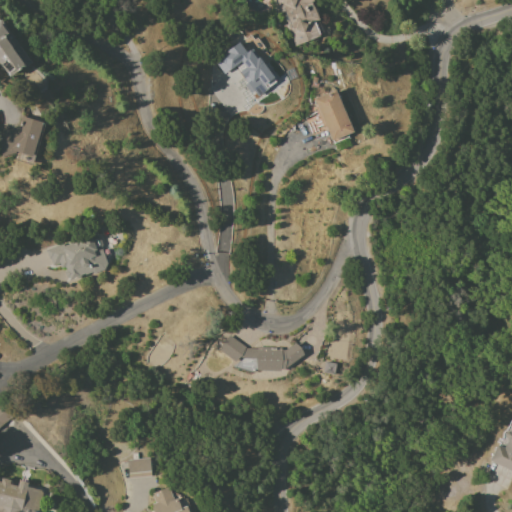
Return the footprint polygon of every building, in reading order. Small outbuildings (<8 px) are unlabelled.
[(274,0),(280,13),(283,12),(288,24),(285,26),(294,46),(319,36),(318,34),(323,32),(310,2),(312,1),(311,0),(274,0)] [(0,66),(0,20),(30,62),(8,78),(0,66)] [(213,62),(225,53),(224,52),(237,42),(245,53),(251,49),(275,82),(256,96),(253,91),(249,93),(243,85),(249,80),(246,76),(243,78),(238,72),(244,67),(240,62),(223,74),(213,62)] [(313,99),(333,90),(351,132),(331,141),(313,99)] [(20,116),(43,123),(31,165),(14,160),(15,153),(0,157),(0,131),(17,127),(20,116)] [(44,249),(70,240),(71,243),(92,235),(92,236),(96,235),(99,237),(102,245),(99,245),(106,264),(103,269),(93,273),(92,272),(68,280),(67,277),(65,278),(63,271),(65,270),(64,267),(60,268),(58,263),(52,266),(49,259),(48,260),(44,249)] [(228,335),(244,347),(244,348),(256,349),(256,346),(280,348),(280,350),(284,350),(293,343),(302,355),(284,369),(280,369),(279,372),(255,370),(255,359),(240,358),(239,357),(234,362),(218,350),(228,335)] [(0,427),(9,422),(0,407),(0,427)] [(511,471),(511,425),(510,431),(504,448),(496,445),(489,462),(511,471)] [(127,460),(127,478),(149,477),(149,459),(127,460)] [(0,511),(41,511),(39,507),(41,490),(30,489),(26,482),(0,478),(0,511)] [(187,511),(186,506),(179,508),(177,500),(172,501),(168,488),(151,493),(154,504),(150,505),(152,511),(187,511)]
